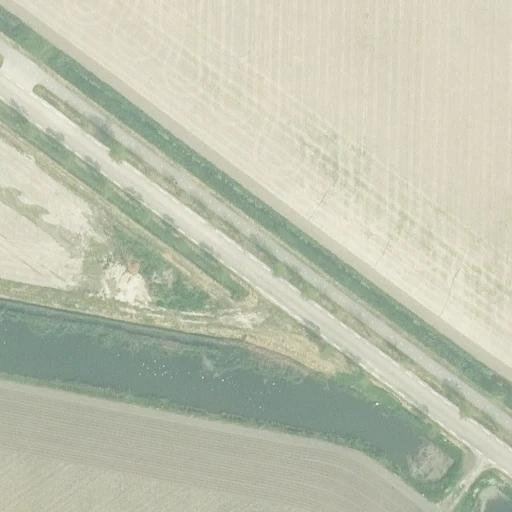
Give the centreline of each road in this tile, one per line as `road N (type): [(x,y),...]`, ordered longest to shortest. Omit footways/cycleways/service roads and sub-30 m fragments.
road 1 (secondary): [(511,457),(0,69)]
road 2 (track): [(347,318),(321,349),(0,292)]
